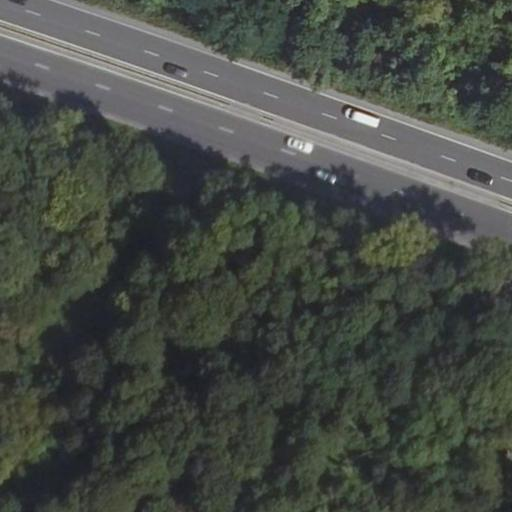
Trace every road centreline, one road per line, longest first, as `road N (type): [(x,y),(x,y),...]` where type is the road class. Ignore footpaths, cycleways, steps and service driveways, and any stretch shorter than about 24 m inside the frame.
road 1 (trunk): [(0,59),(511,235)]
road 2 (trunk): [(511,182),(0,6)]
